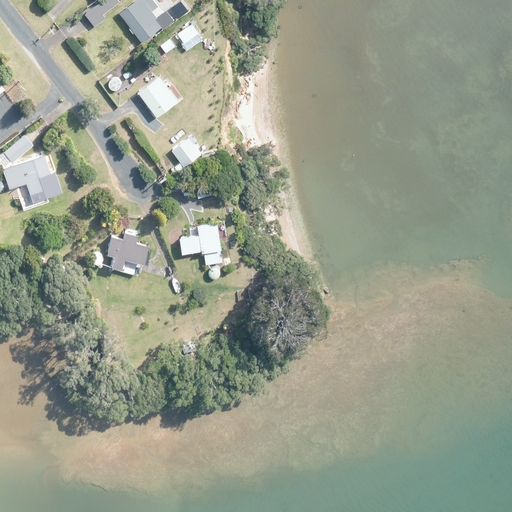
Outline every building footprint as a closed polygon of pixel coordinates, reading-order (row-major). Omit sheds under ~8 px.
[(127,2),(125,0),(103,0),(88,12),(98,25),(127,2)] [(173,19),(158,0),(138,0),(122,13),(144,41),(173,19)] [(195,22),(180,33),(186,41),(183,43),(189,51),(206,38),(195,22)] [(182,100),(162,72),(139,88),(159,117),(182,100)] [(34,142),(25,133),(6,151),(15,160),(34,142)] [(181,140),(173,146),(183,159),(175,165),(179,172),(204,155),(192,138),(183,144),(181,140)] [(49,152),(5,166),(11,186),(29,181),(33,191),(59,183),(49,152)] [(197,197),(221,192),(218,179),(194,184),(197,197)] [(223,219),(201,223),(203,233),(182,236),(185,251),(205,248),(208,263),(226,260),(224,249),(228,249),(223,219)] [(124,235),(112,233),(109,252),(113,253),(110,268),(139,273),(141,260),(146,261),(149,242),(138,240),(140,229),(126,227),(124,235)]
